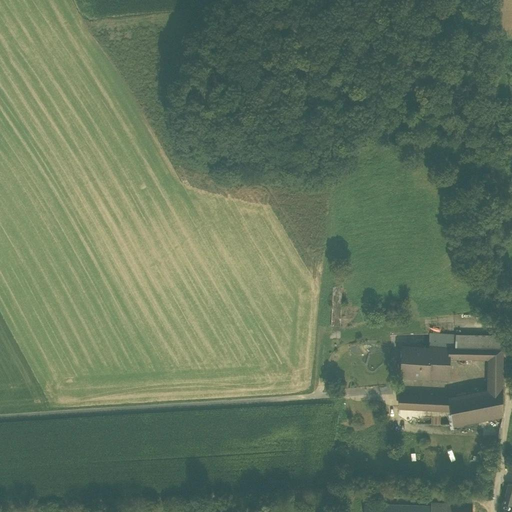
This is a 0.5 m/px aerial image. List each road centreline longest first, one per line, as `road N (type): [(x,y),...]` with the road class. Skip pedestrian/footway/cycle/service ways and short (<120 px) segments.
road 1 (track): [(0,416),(399,392)]
road 2 (track): [(325,396),(332,179),(349,145)]
road 3 (residential): [(493,511),(510,386),(504,328)]
